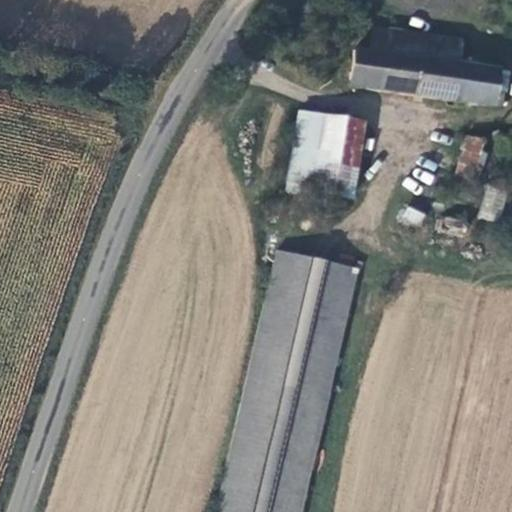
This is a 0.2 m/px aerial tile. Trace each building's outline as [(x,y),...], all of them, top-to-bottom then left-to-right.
[(380,26),(364,24),(363,36),(380,37),(380,26)] [(341,87),(453,101),(489,108),(493,70),(457,66),(448,65),(452,39),(418,31),(380,26),(380,37),(363,36),(360,53),(348,52),(341,87)] [(285,187),(310,192),(322,117),(297,113),(285,187)] [(361,123),(322,117),(310,192),(349,198),(361,123)] [(464,133),(453,174),(477,181),(489,140),(464,133)] [(484,185),(478,218),(498,222),(504,189),(484,185)] [(432,214),(405,209),(401,225),(431,231),(430,227),(432,214)] [(278,254),(208,511),(291,511),(355,273),(278,254)]
